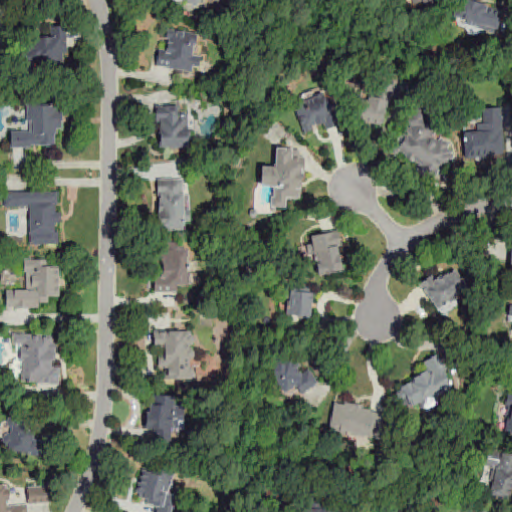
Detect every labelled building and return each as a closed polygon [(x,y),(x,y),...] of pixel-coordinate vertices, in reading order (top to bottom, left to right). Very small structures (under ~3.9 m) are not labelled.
[(202,0),(183,0),(195,9),(202,0)] [(496,34),(501,10),(460,0),(454,23),(496,34)] [(49,37),(29,37),(30,67),(66,66),(66,28),(49,28),(49,37)] [(197,35),(167,31),(164,49),(158,48),(155,68),(191,74),(197,35)] [(389,102),(363,94),(355,121),(381,129),(389,102)] [(305,138),(335,127),(324,98),(294,109),(305,138)] [(53,150),(54,137),(62,137),(62,106),(27,106),(26,131),(9,131),(9,149),(53,150)] [(158,109),(158,150),(188,150),(188,109),(158,109)] [(463,160),(504,159),(503,109),(480,110),(481,123),(463,123),(463,160)] [(435,136),(438,131),(417,114),(390,149),(431,181),(454,151),(435,136)] [(301,201),(302,159),(295,159),(295,149),(274,149),(273,168),(260,167),(259,189),(269,190),(269,209),(286,209),(287,200),(301,201)] [(157,232),(185,232),(185,180),(157,180),(157,232)] [(59,193),(8,193),(8,210),(29,210),(29,247),(59,246),(59,193)] [(338,232),(310,237),(318,277),(346,272),(338,232)] [(154,295),(177,294),(177,287),(189,287),(189,245),(163,245),(163,273),(154,273),(154,295)] [(59,269),(47,269),(47,260),(24,260),(24,291),(5,291),(5,310),(39,310),(39,300),(59,300),(59,269)] [(437,316),(461,304),(455,293),(465,288),(455,267),(421,284),(437,316)] [(314,295),(288,291),(284,318),(309,322),(314,295)] [(153,350),(161,350),(161,370),(164,370),(164,381),(193,381),(193,332),(153,332),(153,350)] [(59,385),(60,366),(55,366),(55,345),(50,345),(51,334),(12,334),(12,347),(21,347),(21,385),(59,385)] [(423,364),(427,373),(399,389),(412,412),(455,390),(437,356),(423,364)] [(291,357),(268,372),(283,397),(295,390),(300,398),(318,387),(307,369),(301,373),(291,357)] [(511,436),(511,390),(503,435),(511,436)] [(146,431),(153,431),(153,445),(171,446),(172,428),(183,428),(183,409),(174,408),(175,396),(147,396),(146,431)] [(385,414),(334,404),(329,433),(380,442),(385,414)] [(42,442),(33,442),(34,420),(7,418),(6,454),(41,455),(42,442)] [(509,501),(511,487),(511,459),(487,454),(483,473),(490,475),(485,496),(509,501)] [(173,475),(144,467),(135,499),(157,505),(155,511),(171,511),(176,497),(168,495),(173,475)] [(28,511),(28,506),(49,506),(48,486),(0,487),(0,511),(28,511)]
